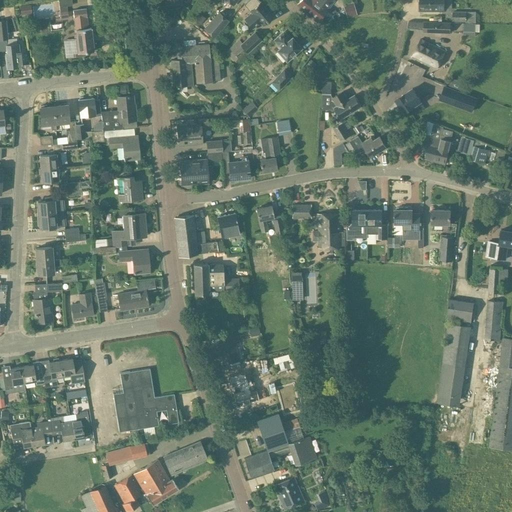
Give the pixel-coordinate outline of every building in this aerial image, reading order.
[(57,0),(60,17),(68,16),(65,0),(57,0)] [(262,1),(261,0),(248,0),(255,7),(251,11),(252,12),(245,19),(253,28),(260,22),(263,25),(273,16),(261,3),(262,1)] [(300,0),(297,5),(318,21),(323,14),(324,15),(327,12),(326,11),(327,10),(325,9),(332,1),(330,0),(300,0)] [(419,0),(420,11),(444,11),(443,0),(419,0)] [(347,3),(348,16),(359,15),(357,2),(347,3)] [(30,5),(20,6),(20,14),(31,13),(30,5)] [(76,38),(67,40),(69,57),(86,55),(85,52),(94,51),(91,28),(86,28),(85,17),(87,17),(86,9),(73,10),(76,38)] [(218,12),(203,29),(213,37),(215,34),(216,35),(228,21),(218,12)] [(467,22),(467,13),(452,13),(453,21),(467,22)] [(475,13),(467,13),(467,22),(475,22),(475,13)] [(451,23),(424,22),(423,32),(450,33),(451,23)] [(463,23),(463,32),(475,32),(475,24),(475,23),(463,23)] [(300,48),(293,39),(292,38),(290,40),(284,32),(275,40),(281,47),(278,50),(286,60),(300,48)] [(254,33),(239,46),(246,53),(261,40),(254,33)] [(412,57),(436,70),(445,52),(421,39),(412,57)] [(171,60),(173,87),(187,85),(193,84),(191,64),(184,65),(184,63),(195,62),(196,83),(212,81),(220,80),(218,60),(215,61),(215,54),(210,54),(209,44),(196,46),(195,40),(183,41),(183,46),(177,46),(178,60),(171,60)] [(18,66),(22,65),(20,51),(19,51),(18,43),(6,44),(7,53),(6,53),(7,67),(18,66)] [(305,66),(310,71),(316,64),(311,60),(305,66)] [(284,70),(277,76),(272,82),(279,89),(291,77),(284,70)] [(472,111),(476,98),(445,86),(439,100),(472,111)] [(343,117),(362,106),(355,95),(348,99),(344,91),(333,98),(332,95),(332,94),(331,94),(332,89),(323,89),(322,107),(334,108),(341,118),(341,119),(343,117)] [(405,93),(395,99),(400,106),(399,107),(399,108),(401,112),(402,112),(403,111),(404,113),(414,106),(413,106),(421,101),(413,89),(405,94),(405,93)] [(119,110),(101,112),(103,130),(122,128),(122,122),(136,120),(135,111),(134,111),(133,96),(117,97),(119,110)] [(85,99),(84,98),(83,97),(80,97),(79,99),(78,99),(80,116),(94,115),(95,116),(101,116),(100,104),(94,105),(93,98),(85,99)] [(248,116),(259,107),(254,100),(243,109),(248,116)] [(56,130),(55,124),(53,106),(47,107),(47,105),(40,106),(40,108),(39,108),(41,125),(50,124),(51,130),(56,130)] [(57,139),(62,139),(60,123),(69,122),(67,105),(53,106),(55,124),(56,130),(57,139)] [(341,119),(341,118),(337,120),(340,124),(333,128),(341,141),(350,136),(346,130),(351,127),(347,120),(345,121),(343,117),(341,119)] [(199,124),(177,126),(179,145),(202,143),(200,124),(205,123),(205,119),(199,120),(199,124)] [(247,143),(245,119),(239,120),(241,144),(247,143)] [(278,136),(290,134),(288,119),(276,121),(278,136)] [(103,130),(102,121),(98,121),(95,123),(93,127),(93,131),(103,130)] [(75,129),(76,139),(85,138),(84,124),(75,125),(75,129)] [(443,128),(444,127),(435,124),(432,137),(424,135),(421,146),(428,147),(425,159),(432,160),(436,146),(438,147),(440,141),(443,142),(443,139),(441,139),(443,128)] [(357,134),(362,131),(358,125),(353,129),(357,134)] [(436,146),(432,160),(445,164),(453,131),(443,128),(441,139),(443,139),(443,142),(440,141),(438,147),(436,146)] [(76,142),(76,139),(75,129),(66,130),(67,143),(76,142)] [(104,131),(92,132),(93,142),(104,141),(104,131)] [(53,144),(52,140),(52,135),(39,137),(40,146),(53,144)] [(110,144),(110,147),(123,146),(124,160),(139,158),(137,136),(109,138),(110,144)] [(371,137),(362,142),(359,136),(347,144),(353,154),(360,150),(361,151),(366,148),(371,156),(386,147),(380,136),(373,140),(371,137)] [(260,164),(260,166),(261,166),(262,172),(263,172),(265,173),(268,172),(270,171),(276,170),(275,158),(281,157),(279,144),(276,145),(274,137),(261,139),(262,147),(266,146),(267,151),(264,151),(265,159),(260,160),(261,164),(260,164)] [(462,152),(472,155),(471,158),(485,162),(488,151),(473,146),(475,140),(466,137),(462,152)] [(207,141),(208,152),(221,151),(228,151),(227,140),(226,139),(222,139),(221,140),(207,141)] [(76,142),(57,144),(53,145),(53,151),(47,151),(47,155),(40,155),(41,169),(57,167),(66,166),(61,166),(60,151),(77,149),(76,142)] [(333,149),(333,154),(341,153),(348,150),(343,143),(333,149)] [(208,153),(208,162),(222,160),(221,152),(208,153)] [(242,161),(229,163),(230,180),(250,178),(248,156),(242,156),(242,161)] [(206,159),(179,161),(181,185),(208,183),(206,159)] [(66,166),(57,167),(41,169),(40,170),(40,175),(42,175),(42,182),(50,181),(50,184),(61,183),(60,171),(67,171),(66,166)] [(118,194),(119,201),(143,199),(141,180),(134,181),(133,176),(122,177),(124,194),(118,194)] [(367,190),(367,181),(358,181),(362,190),(367,190)] [(37,208),(37,215),(55,214),(64,213),(62,199),(54,200),(53,197),(45,197),(45,201),(38,202),(38,208),(37,208)] [(312,204),(293,204),(293,218),(312,218),(312,204)] [(271,205),(256,208),(258,220),(259,220),(262,232),(268,230),(266,219),(274,217),(271,205)] [(116,246),(124,245),(123,238),(133,237),(133,236),(146,235),(144,213),(132,214),(131,208),(119,209),(119,213),(123,215),(125,230),(113,231),(114,246),(116,246)] [(397,210),(395,210),(395,214),(395,216),(395,223),(404,223),(404,239),(419,239),(419,248),(424,248),(424,230),(420,230),(420,222),(412,222),(412,210),(403,210),(404,208),(397,208),(397,210)] [(367,234),(367,225),(367,210),(353,210),(353,223),(347,223),(347,240),(354,240),(354,234),(358,234),(367,234)] [(382,210),(367,210),(367,225),(367,234),(376,234),(376,239),(388,239),(388,225),(382,225),(382,210)] [(432,210),(431,224),(450,224),(450,210),(432,210)] [(64,213),(55,214),(37,215),(38,222),(39,222),(40,228),(47,227),(48,230),(56,230),(56,227),(65,226),(64,213)] [(218,217),(220,229),(223,229),(224,237),(230,235),(230,236),(239,234),(235,213),(218,217)] [(318,214),(318,216),(319,248),(343,248),(342,232),(341,232),(341,214),(318,214)] [(198,254),(197,244),(193,215),(174,217),(178,257),(198,254)] [(281,219),(273,220),(277,237),(285,235),(281,219)] [(505,259),(507,245),(511,245),(511,231),(501,230),(499,243),(495,243),(495,241),(492,257),(505,259)] [(388,247),(400,247),(400,237),(388,237),(388,247)] [(441,237),(439,260),(452,261),(453,251),(454,238),(441,237)] [(216,242),(197,244),(198,254),(218,251),(216,242)] [(116,246),(114,246),(100,247),(101,254),(117,252),(116,246)] [(37,262),(53,260),(52,247),(36,248),(37,262)] [(120,252),(120,261),(133,259),(134,273),(149,272),(147,249),(120,252)] [(37,262),(38,275),(46,274),(47,284),(61,283),(62,283),(63,283),(77,281),(76,275),(62,277),(61,260),(53,260),(37,262)] [(194,264),(195,294),(208,293),(208,290),(223,290),(239,289),(238,279),(223,279),(222,264),(208,265),(208,264),(194,264)] [(489,293),(499,293),(500,269),(490,269),(489,293)] [(141,281),(143,290),(146,290),(155,288),(154,279),(141,281)] [(292,300),(302,300),(302,281),(291,282),(292,300)] [(96,283),(94,283),(97,300),(107,299),(104,282),(96,283)] [(61,283),(47,284),(47,292),(61,291),(61,283)] [(118,294),(120,310),(148,306),(147,298),(147,295),(146,295),(146,290),(143,290),(118,294)] [(80,304),(72,305),(73,317),(93,314),(91,301),(91,302),(89,293),(79,294),(80,304)] [(33,300),(34,309),(36,309),(37,313),(37,315),(38,322),(53,320),(50,298),(33,300)] [(474,302),(450,299),(446,320),(471,323),(474,302)] [(488,301),(485,339),(500,340),(503,302),(488,301)] [(437,402),(459,405),(471,326),(448,323),(437,402)] [(260,335),(258,327),(249,329),(251,336),(260,335)] [(217,345),(222,363),(238,359),(234,342),(238,341),(236,334),(226,336),(227,342),(217,345)] [(489,447),(511,449),(511,338),(504,338),(498,375),(489,447)] [(290,353),(275,357),(276,363),(291,360),(290,353)] [(63,376),(60,360),(59,360),(58,358),(53,359),(53,361),(49,362),(50,370),(42,371),(44,383),(45,388),(58,386),(56,377),(63,376)] [(60,360),(63,376),(70,375),(72,383),(85,381),(81,362),(73,363),(72,358),(60,360)] [(21,366),(24,383),(35,381),(36,385),(44,383),(42,371),(34,372),(33,364),(21,366)] [(21,366),(10,368),(11,376),(0,378),(0,380),(1,387),(2,387),(3,390),(5,390),(6,394),(25,390),(24,383),(21,366)] [(123,392),(153,388),(150,368),(120,373),(123,392)] [(228,376),(235,402),(251,397),(244,372),(228,376)] [(156,406),(154,397),(153,388),(123,392),(113,394),(116,413),(156,406)] [(75,391),(76,397),(86,396),(85,389),(75,391)] [(39,403),(47,402),(46,394),(37,395),(39,403)] [(154,397),(156,406),(156,411),(166,409),(169,424),(178,422),(174,394),(154,397)] [(159,425),(156,411),(156,406),(116,413),(119,432),(143,428),(153,426),(159,425)] [(73,438),(84,437),(83,429),(90,428),(90,425),(92,425),(90,411),(83,412),(83,414),(78,414),(79,420),(70,421),(73,438)] [(257,420),(267,451),(268,454),(289,447),(295,465),(315,458),(308,436),(303,438),(299,426),(284,431),(278,413),(257,420)] [(73,438),(70,421),(64,422),(63,416),(58,417),(50,418),(50,422),(51,424),(52,434),(61,432),(62,440),(73,438)] [(34,445),(30,421),(21,423),(21,424),(11,426),(14,446),(23,445),(23,447),(34,445)] [(30,421),(34,445),(45,443),(43,435),(52,434),(51,424),(50,422),(37,424),(37,427),(33,427),(32,421),(30,421)] [(155,437),(153,426),(143,428),(145,438),(155,437)] [(163,456),(171,475),(208,459),(200,441),(163,456)] [(147,455),(147,454),(144,443),(144,442),(129,446),(133,459),(147,455)] [(268,454),(267,451),(246,458),(252,476),(273,469),(268,454)] [(169,494),(178,489),(173,479),(170,481),(157,459),(133,473),(141,485),(140,486),(141,488),(151,481),(153,485),(159,481),(162,486),(163,485),(169,494)] [(110,466),(105,467),(102,468),(105,479),(113,477),(110,466)] [(169,494),(163,485),(162,486),(159,481),(153,485),(151,481),(141,488),(140,486),(139,487),(132,474),(119,481),(122,487),(123,487),(126,491),(127,490),(128,492),(129,492),(133,499),(135,498),(135,497),(145,492),(153,504),(169,494)] [(274,485),(285,509),(304,501),(293,476),(274,485)] [(135,498),(133,499),(129,492),(128,492),(127,490),(126,491),(123,487),(122,487),(119,481),(114,485),(124,503),(122,504),(127,511),(139,505),(135,498)] [(105,484),(80,495),(86,507),(80,509),(81,511),(117,511),(105,484)] [(12,489),(12,501),(22,501),(22,488),(12,489)] [(327,500),(314,504),(317,511),(329,505),(327,500)]
